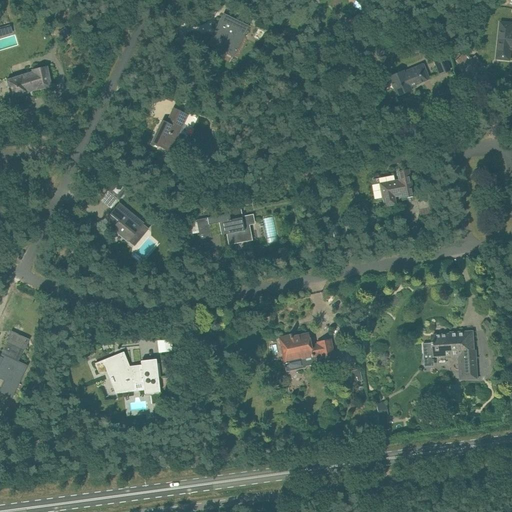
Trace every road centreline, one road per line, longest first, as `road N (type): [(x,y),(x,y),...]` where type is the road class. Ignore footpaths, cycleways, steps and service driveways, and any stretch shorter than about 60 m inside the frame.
road 1 (primary): [(0,511),(511,438)]
road 2 (unclassified): [(25,272),(104,305),(511,241)]
road 3 (unclassified): [(158,511),(511,471)]
road 4 (unknown): [(465,245),(459,145),(505,141),(511,174)]
road 5 (residential): [(78,160),(155,0)]
road 6 (residential): [(25,272),(78,160)]
